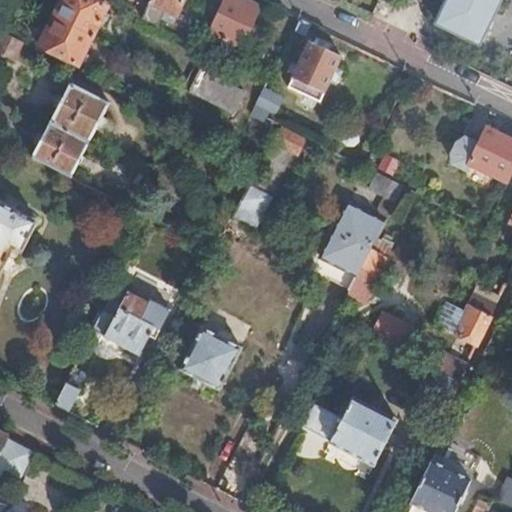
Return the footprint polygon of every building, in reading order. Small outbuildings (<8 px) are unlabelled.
[(62,0),(54,17),(94,37),(109,8),(93,0),(62,0)] [(105,0),(127,11),(131,0),(105,0)] [(183,0),(149,0),(141,18),(160,27),(168,10),(176,15),(183,0)] [(261,8),(245,0),(223,0),(219,10),(208,32),(241,48),(261,8)] [(448,0),(438,23),(480,44),(501,0),(448,0)] [(208,32),(219,10),(206,3),(195,25),(208,32)] [(80,66),(94,37),(54,17),(40,45),(80,66)] [(307,35),(313,23),(302,18),(296,30),(307,35)] [(2,33),(0,37),(0,51),(16,59),(24,43),(2,33)] [(200,48),(217,56),(221,47),(204,39),(200,48)] [(326,50),(310,42),(289,85),(320,101),(341,57),(326,50)] [(269,82),(280,59),(266,53),(256,75),(269,82)] [(242,91),(199,69),(189,89),(232,110),(242,91)] [(71,86),(53,121),(91,140),(109,105),(71,86)] [(283,97),(264,88),(252,110),(268,118),(273,109),(276,111),(283,97)] [(53,121),(34,159),(72,177),(91,140),(53,121)] [(297,155),(308,138),(282,125),(273,142),(296,154),(297,155)] [(511,166),(511,141),(486,128),(470,163),(505,180),(511,166)] [(365,166),(378,140),(362,133),(349,158),(365,166)] [(452,134),(443,159),(456,163),(465,139),(452,134)] [(233,214),(256,227),(296,154),(273,142),(261,162),(260,165),(256,170),(244,194),(241,198),(233,214)] [(411,158),(387,146),(378,164),(402,175),(411,158)] [(246,165),(256,170),(260,165),(249,159),(246,165)] [(372,247),(386,219),(350,200),(322,255),(358,273),(361,268),(372,247)] [(0,271),(2,272),(14,248),(22,252),(38,221),(0,201),(0,271)] [(151,218),(132,207),(127,217),(146,228),(151,218)] [(128,247),(112,239),(103,257),(119,265),(128,247)] [(389,256),(372,247),(361,268),(378,277),(389,256)] [(95,328),(93,332),(140,356),(155,326),(161,329),(171,311),(150,301),(148,304),(128,294),(126,297),(114,291),(95,328)] [(476,345),(491,315),(483,311),(489,299),(474,291),(468,305),(472,307),(459,336),(476,345)] [(241,348),(201,327),(181,370),(221,390),(241,348)] [(171,330),(165,342),(175,346),(181,336),(171,330)] [(68,383),(56,405),(69,411),(80,390),(68,383)] [(336,417),(313,405),(302,427),(331,442),(330,444),(343,451),(338,460),(340,464),(352,469),(356,468),(360,460),(375,467),(397,422),(353,399),(345,415),(338,412),(336,417)] [(6,436),(0,449),(0,467),(19,476),(32,449),(6,436)] [(430,460),(409,503),(427,511),(451,511),(468,479),(430,460)] [(485,511),(492,500),(480,495),(471,511),(485,511)]
